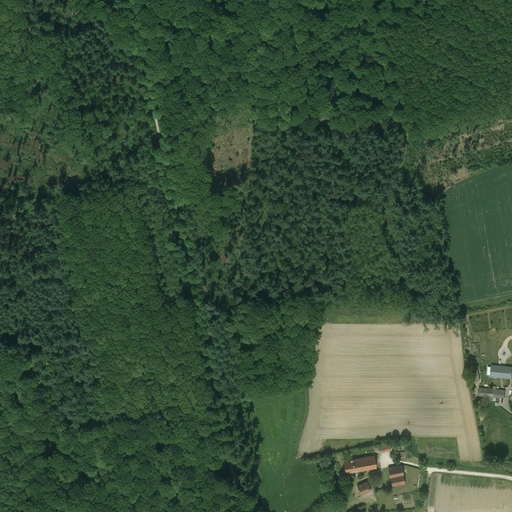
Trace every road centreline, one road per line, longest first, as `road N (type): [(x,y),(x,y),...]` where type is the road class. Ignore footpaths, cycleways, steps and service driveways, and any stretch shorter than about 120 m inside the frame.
road 1 (track): [(240,511),(131,0)]
road 2 (track): [(67,511),(214,389)]
